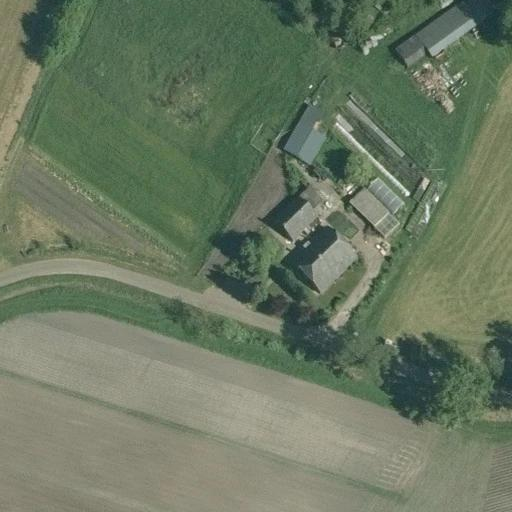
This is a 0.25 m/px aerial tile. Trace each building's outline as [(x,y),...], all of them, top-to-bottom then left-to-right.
[(447,38),(483,22),(476,6),(440,22),(447,38)] [(394,52),(407,70),(426,55),(413,37),(394,52)] [(282,150),(310,166),(324,141),(308,132),(318,115),(307,109),(282,150)] [(343,183),(351,170),(330,157),(322,169),(343,183)] [(273,223),(292,242),(316,218),(311,213),(323,202),(309,188),(273,223)] [(348,205),(373,229),(388,214),(363,190),(348,205)] [(290,264),(319,294),(356,258),(326,229),(290,264)]
